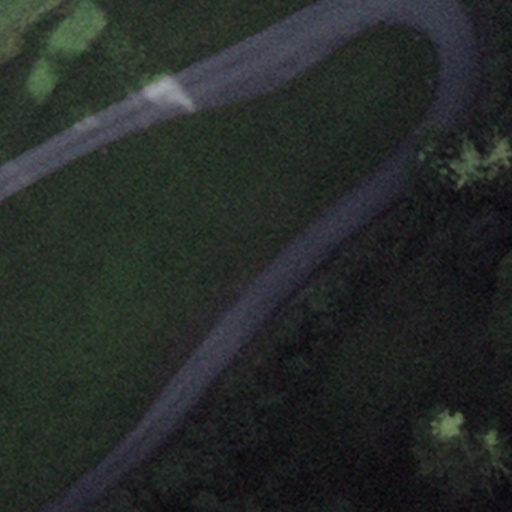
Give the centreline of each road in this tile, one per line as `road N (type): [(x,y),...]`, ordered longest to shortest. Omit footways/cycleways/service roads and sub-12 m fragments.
road 1 (unclassified): [(55,511),(201,379),(440,131),(458,106),(463,54),(444,7),(428,0)]
road 2 (unclassified): [(392,0),(230,64),(0,184)]
